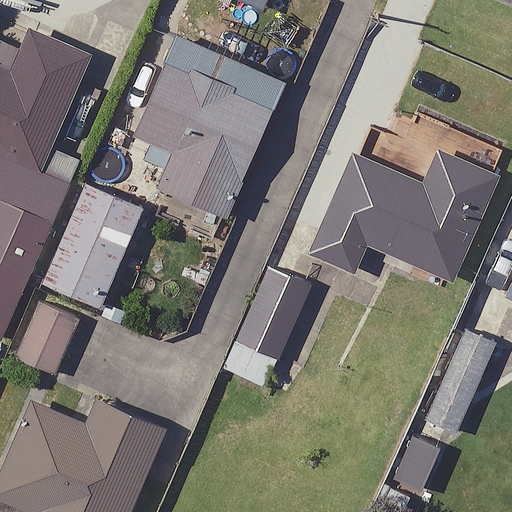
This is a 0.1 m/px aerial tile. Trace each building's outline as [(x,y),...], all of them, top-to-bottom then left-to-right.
[(0,60),(0,146),(36,162),(86,48),(29,24),(11,65),(0,60)] [(284,77),(175,28),(130,129),(168,146),(153,180),(224,211),(284,77)] [(497,167),(436,140),(421,175),(349,144),(305,246),(352,267),(365,239),(449,275),(497,167)] [(143,201),(84,175),(39,275),(98,301),(143,201)] [(51,217),(0,195),(0,334),(51,217)] [(311,280),(267,260),(233,335),(277,355),(311,280)] [(511,268),(501,290),(511,295),(511,268)] [(79,311),(38,294),(14,351),(55,368),(79,311)] [(493,336),(463,323),(424,415),(454,428),(493,336)] [(126,511),(167,420),(93,388),(82,413),(29,390),(0,455),(0,495),(29,508),(27,511),(126,511)] [(441,443),(411,430),(392,473),(422,486),(441,443)]
